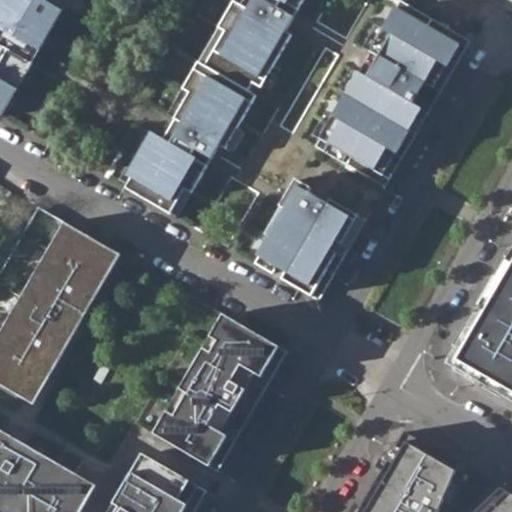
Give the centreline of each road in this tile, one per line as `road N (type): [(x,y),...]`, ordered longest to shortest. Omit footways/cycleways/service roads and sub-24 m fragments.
road 1 (residential): [(329,342),(0,147)]
road 2 (residential): [(506,33),(329,342)]
road 3 (residential): [(390,381),(511,168)]
road 4 (residential): [(329,342),(230,511)]
road 5 (residential): [(319,511),(390,381)]
road 6 (residential): [(511,452),(390,381)]
